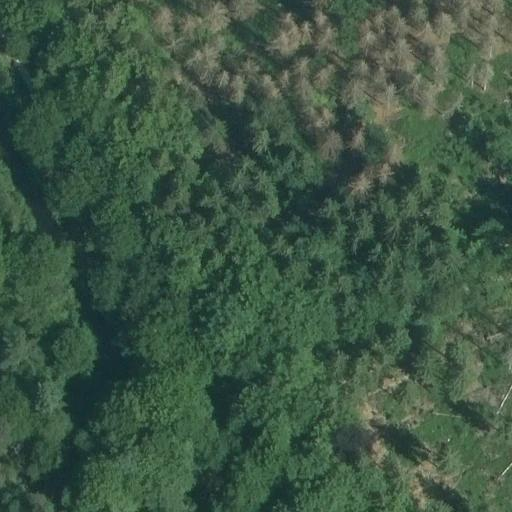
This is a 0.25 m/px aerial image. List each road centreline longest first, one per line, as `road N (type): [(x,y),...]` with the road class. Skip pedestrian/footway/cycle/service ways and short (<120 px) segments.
road 1 (track): [(50,492),(247,394),(511,279)]
road 2 (track): [(255,511),(130,275)]
